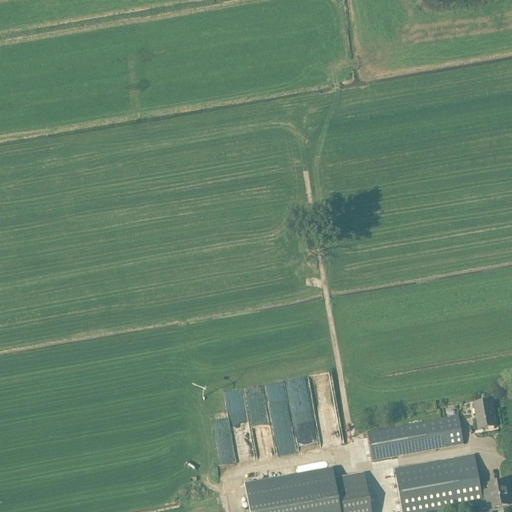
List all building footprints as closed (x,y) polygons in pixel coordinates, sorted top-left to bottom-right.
[(241,389),(224,392),(237,463),(254,460),(241,389)] [(490,402),(473,405),(478,431),(495,428),(490,402)] [(371,462),(462,446),(457,418),(366,434),(371,462)] [(300,453),(317,449),(316,441),(315,441),(313,432),(296,435),(300,453)] [(474,456),(395,470),(402,511),(444,511),(482,505),(482,504),(491,503),(492,509),(509,506),(505,482),(487,485),(488,491),(480,492),(474,456)] [(332,471),(244,486),(248,511),(369,511),(363,476),(334,481),(332,471)]
